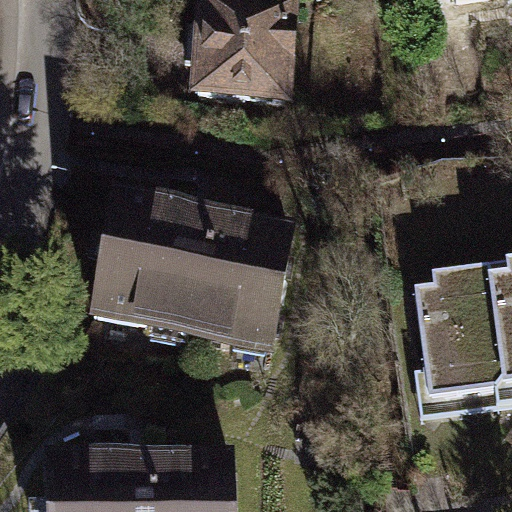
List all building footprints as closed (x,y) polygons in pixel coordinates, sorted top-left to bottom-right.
[(268,0),(198,0),(191,105),(295,113),(303,3),(268,0)] [(511,0),(451,0),(453,8),(511,0)] [(90,318),(269,351),(290,239),(111,206),(90,318)] [(511,284),(416,297),(429,403),(497,393),(511,405),(511,284)] [(49,511),(229,511),(229,467),(48,472),(49,511)]
